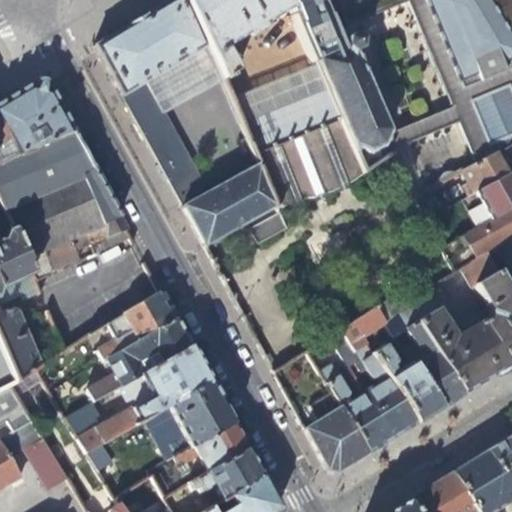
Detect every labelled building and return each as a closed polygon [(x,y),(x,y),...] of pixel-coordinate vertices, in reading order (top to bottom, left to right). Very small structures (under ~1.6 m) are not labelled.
[(144,82),(204,48),(181,0),(171,0),(156,9),(128,26),(91,47),(113,86),(118,97),(144,82)] [(259,25),(284,7),(280,0),(181,0),(204,48),(220,85),(229,81),(227,77),(237,72),(223,50),(244,36),(247,41),(262,30),(259,25)] [(350,39),(343,42),(342,48),(340,49),(326,17),(366,0),(404,0),(474,166),(491,159),(473,132),(511,109),(511,49),(484,65),(476,51),(471,34),(456,0),(280,0),(284,7),(286,11),(285,13),(311,67),(315,65),(316,68),(326,91),(338,120),(362,173),(395,151),(352,52),(355,50),(358,41),(350,39)] [(511,0),(456,0),(471,34),(476,51),(484,65),(511,49),(511,0)] [(162,114),(220,85),(204,48),(144,82),(162,114)] [(229,103),(239,127),(326,91),(316,68),(229,103)] [(0,102),(0,112),(20,154),(68,132),(39,79),(0,102)] [(162,114),(144,82),(118,97),(147,150),(154,147),(156,152),(151,156),(180,209),(226,184),(219,170),(199,181),(162,114)] [(239,127),(253,156),(338,120),(326,91),(239,127)] [(511,109),(473,132),(491,159),(511,146),(511,109)] [(0,163),(20,154),(0,112),(0,163)] [(347,182),(362,173),(338,120),(253,156),(257,166),(276,207),(278,211),(291,204),(292,207),(304,203),(302,199),(316,196),(317,200),(328,195),(327,192),(331,189),(338,186),(341,189),(350,185),(347,182)] [(20,154),(0,163),(0,221),(21,261),(80,235),(85,247),(122,230),(68,132),(20,154)] [(147,150),(151,156),(156,152),(154,147),(147,150)] [(460,189),(466,199),(503,179),(491,159),(474,166),(458,175),(464,186),(460,189)] [(237,229),(246,224),(276,207),(257,166),(226,184),(180,209),(202,249),(237,229)] [(459,203),(475,232),(511,210),(511,182),(508,176),(503,179),(466,199),(459,203)] [(246,224),(254,238),(283,221),(278,211),(276,207),(246,224)] [(483,258),(511,239),(511,210),(475,232),(448,247),(438,253),(450,276),(458,272),(483,258)] [(422,224),(438,253),(448,247),(432,219),(422,224)] [(12,316),(8,319),(0,315),(0,293),(29,278),(26,272),(21,261),(0,221),(0,353),(13,382),(32,371),(40,365),(17,316),(12,316)] [(286,229),(283,221),(254,238),(257,244),(271,237),(286,229)] [(468,290),(472,288),(492,274),(483,258),(458,272),(468,290)] [(445,325),(433,309),(412,321),(461,398),(481,386),(491,380),(511,366),(511,308),(508,301),(492,274),(472,288),(488,313),(486,317),(448,341),(443,335),(445,325)] [(393,295),(372,308),(381,322),(389,336),(402,328),(412,321),(433,309),(421,293),(398,306),(393,295)] [(100,364),(102,363),(172,321),(163,304),(157,294),(119,317),(127,330),(115,338),(93,352),(100,364)] [(359,337),(381,322),(372,308),(338,330),(351,347),(352,349),(362,343),(359,337)] [(107,324),(115,338),(127,330),(119,317),(107,324)] [(93,405),(117,390),(187,348),(180,334),(172,321),(102,363),(109,376),(110,378),(85,394),(93,405)] [(399,350),(408,366),(438,412),(450,404),(461,398),(412,321),(402,328),(411,342),(399,350)] [(336,356),(351,347),(338,330),(325,339),(336,356)] [(380,383),(361,395),(391,441),(403,434),(414,427),(366,349),(362,343),(352,349),(357,356),(372,379),(377,379),(380,383)] [(372,345),(366,349),(414,427),(428,418),(438,412),(408,366),(391,376),(387,368),(390,366),(392,363),(382,346),(375,350),(372,345)] [(342,366),(357,356),(352,349),(351,347),(336,356),(342,366)] [(85,456),(165,410),(207,385),(187,348),(117,390),(130,411),(77,444),(85,456)] [(0,389),(5,387),(13,382),(0,353),(0,389)] [(315,372),(338,408),(367,456),(375,451),(391,441),(361,395),(345,404),(342,401),(349,396),(347,391),(330,364),(315,372)] [(165,410),(188,448),(230,425),(207,385),(165,410)] [(63,481),(5,387),(0,389),(0,425),(6,433),(17,452),(43,493),(63,481)] [(338,408),(300,431),(322,470),(334,476),(367,456),(338,408)] [(194,459),(204,475),(244,452),(230,425),(188,448),(144,473),(146,476),(148,479),(176,463),(182,466),(194,459)] [(0,455),(3,460),(17,452),(6,433),(0,436),(0,455)] [(511,491),(511,436),(509,439),(487,452),(511,492),(511,491)] [(211,486),(220,501),(260,479),(244,452),(204,475),(184,487),(188,493),(193,490),(196,495),(211,486)] [(495,511),(511,501),(511,492),(487,452),(472,462),(451,474),(474,508),(476,511),(495,511)] [(0,488),(15,479),(3,460),(0,455),(0,488)] [(104,488),(110,498),(146,476),(144,473),(142,474),(138,468),(104,488)] [(466,511),(474,508),(451,474),(432,486),(407,501),(413,511),(466,511)] [(137,511),(160,499),(148,479),(146,476),(110,498),(115,506),(117,511),(137,511)] [(201,511),(273,511),(277,510),(260,479),(220,501),(205,510),(201,511)] [(196,495),(205,510),(220,501),(211,486),(196,495)] [(166,509),(176,504),(171,495),(161,501),(166,509)] [(413,511),(407,501),(391,511),(390,511),(413,511)]
